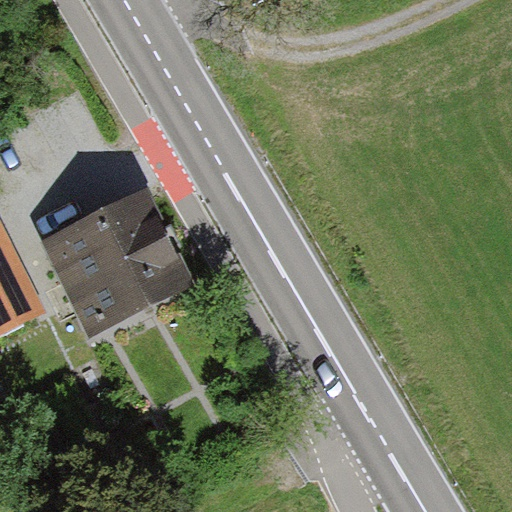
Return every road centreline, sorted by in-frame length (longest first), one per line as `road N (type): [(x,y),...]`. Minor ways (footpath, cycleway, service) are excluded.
road 1 (secondary): [(437,511),(127,0)]
road 2 (track): [(424,0),(389,19),(312,37),(188,12),(137,16)]
